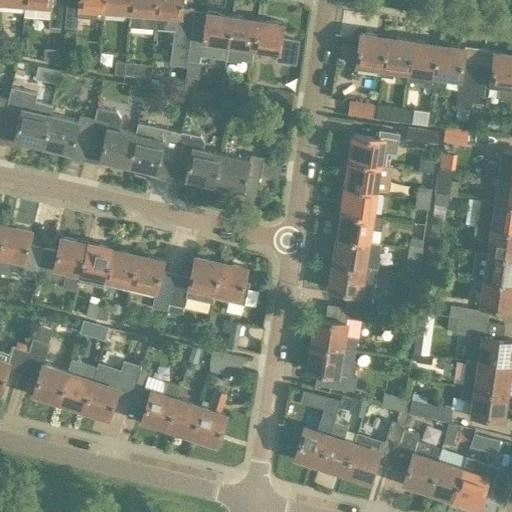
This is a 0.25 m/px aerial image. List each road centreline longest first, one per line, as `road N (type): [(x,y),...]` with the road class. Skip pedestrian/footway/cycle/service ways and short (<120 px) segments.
road 1 (residential): [(289,239),(0,175)]
road 2 (residential): [(250,500),(289,239)]
road 3 (residential): [(250,500),(0,440)]
road 4 (residential): [(289,239),(326,0)]
